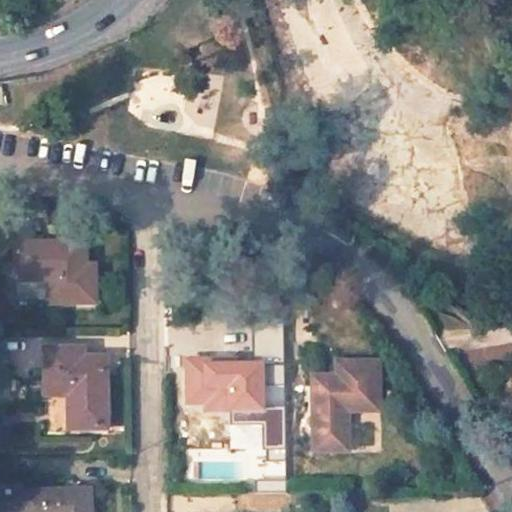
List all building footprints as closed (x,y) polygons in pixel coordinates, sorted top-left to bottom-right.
[(93,296),(92,260),(81,260),(79,238),(11,240),(12,266),(44,266),(46,272),(46,298),(93,296)] [(113,440),(111,370),(87,371),(86,362),(51,363),(53,408),(85,407),(86,441),(113,440)] [(196,413),(215,412),(215,419),(269,418),(268,372),(220,373),(220,368),(195,368),(196,413)] [(318,389),(320,463),(352,462),(351,426),(384,425),(383,375),(344,376),(344,388),(318,389)] [(98,511),(99,508),(32,511),(30,494),(0,494),(0,511),(98,511)]
